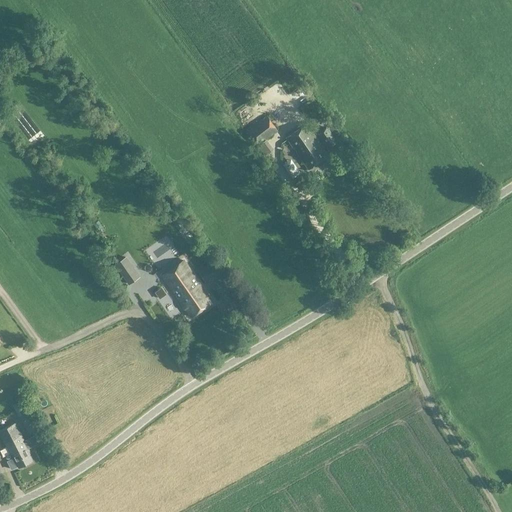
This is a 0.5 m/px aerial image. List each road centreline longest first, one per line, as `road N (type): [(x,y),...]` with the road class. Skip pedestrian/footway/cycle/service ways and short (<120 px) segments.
road 1 (unclassified): [(0,507),(73,473),(147,416),(511,187)]
road 2 (unknown): [(194,387),(155,327),(135,314),(0,371)]
